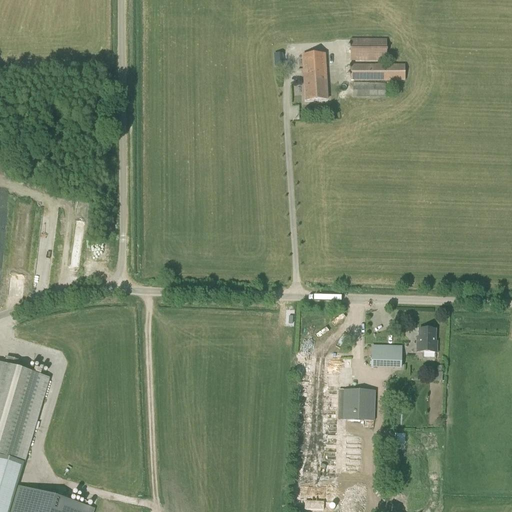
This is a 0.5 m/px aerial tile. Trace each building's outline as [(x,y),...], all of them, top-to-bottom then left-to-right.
[(387,62),(386,40),(350,40),(350,62),(387,62)] [(305,101),(327,100),(324,56),(303,57),(305,101)] [(405,82),(405,65),(350,65),(350,82),(405,82)] [(385,99),(386,84),(353,83),(353,98),(385,99)] [(435,343),(436,331),(418,330),(418,340),(416,340),(416,353),(437,354),(437,343),(435,343)] [(401,370),(402,347),(371,346),(371,369),(401,370)] [(343,391),(342,422),(341,473),(337,473),(341,356),(297,355),(292,503),(304,504),(304,510),(324,511),(324,504),(336,505),(337,478),(340,478),(340,486),(339,486),(338,511),(359,511),(362,438),(364,438),(364,422),(371,423),(371,392),(343,391)] [(0,455),(22,462),(48,378),(19,370),(22,362),(6,357),(4,365),(0,363),(0,455)] [(442,382),(442,373),(432,373),(432,381),(442,382)] [(5,511),(90,511),(91,509),(13,486),(5,511)]
